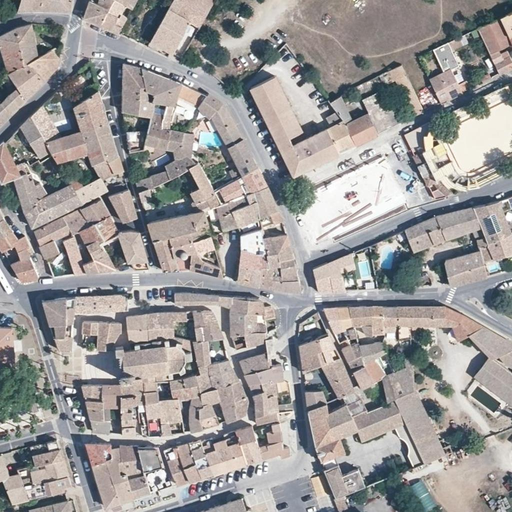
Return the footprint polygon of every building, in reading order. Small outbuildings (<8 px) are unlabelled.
[(20,0),(17,10),(42,9),(70,11),(72,0),(20,0)] [(99,24),(112,0),(104,0),(103,5),(90,0),(89,0),(83,18),(99,24)] [(131,8),(135,0),(112,0),(99,24),(119,33),(127,17),(122,14),(126,5),(131,8)] [(189,20),(200,26),(214,0),(172,0),(150,40),(171,52),(173,52),(189,20)] [(511,10),(500,16),(511,43),(511,10)] [(477,28),(490,54),(499,50),(511,43),(500,16),(477,28)] [(0,35),(0,45),(8,72),(38,56),(32,24),(14,28),(0,35)] [(448,43),(451,50),(462,45),(458,37),(447,42),(448,43)] [(451,97),(470,88),(466,81),(459,84),(451,69),(459,66),(451,50),(448,43),(447,42),(433,49),(444,72),(440,74),(451,97)] [(2,101),(12,111),(31,92),(51,72),(57,66),(59,56),(52,48),(38,56),(8,72),(8,73),(18,87),(10,93),(9,92),(2,101)] [(499,50),(490,54),(499,73),(511,67),(511,59),(510,55),(503,58),(499,50)] [(425,53),(418,56),(426,74),(433,70),(425,53)] [(146,90),(141,67),(123,63),(122,111),(123,111),(151,117),(154,101),(152,101),(148,100),(146,90)] [(395,79),(413,116),(423,111),(401,64),(380,74),(385,84),(395,79)] [(141,67),(146,90),(154,93),(152,101),(154,101),(167,104),(162,119),(162,127),(171,129),(176,105),(174,105),(177,94),(182,82),(159,73),(141,67)] [(440,103),(451,97),(440,74),(439,71),(432,74),(433,77),(429,79),(440,103)] [(339,152),(327,127),(293,144),(289,137),(302,130),(275,75),(250,87),(293,175),(339,152)] [(182,82),(177,94),(199,105),(207,94),(183,83),(182,82)] [(428,129),(428,135),(428,139),(428,143),(430,148),(423,151),(428,161),(433,171),(440,167),(454,186),(456,188),(459,189),(461,189),(464,190),(467,190),(469,190),(469,187),(472,187),(474,186),(476,186),(479,185),(481,184),(511,168),(511,159),(511,158),(476,175),(474,176),(471,176),(469,176),(467,176),(464,175),(462,175),(461,173),(459,172),(457,170),(443,144),(443,142),(442,139),(442,136),(442,133),(443,130),(445,127),(446,125),(448,124),(509,93),(511,93),(511,92),(511,82),(509,83),(505,84),(446,114),(443,116),(439,119),(436,122),(433,120),(430,124),(428,129)] [(368,112),(378,133),(401,122),(385,87),(362,99),(368,112)] [(81,130),(109,123),(98,90),(89,96),(86,92),(77,99),(79,102),(73,106),(81,130)] [(233,179),(257,166),(241,133),(229,111),(225,104),(208,92),(207,94),(199,105),(198,107),(199,108),(209,119),(212,116),(220,132),(228,147),(235,160),(238,166),(229,171),(233,179)] [(330,102),(343,119),(355,144),(378,133),(368,112),(352,120),(341,95),(330,102)] [(0,122),(12,111),(2,101),(0,103),(0,122)] [(147,130),(144,144),(158,146),(181,150),(184,132),(171,129),(162,127),(162,119),(167,104),(154,101),(151,117),(147,130)] [(39,118),(49,112),(44,104),(31,116),(35,123),(41,120),(39,118)] [(54,121),(49,112),(39,118),(41,120),(35,123),(46,141),(63,136),(61,132),(54,121)] [(330,125),(342,120),(336,112),(326,117),(330,125)] [(46,141),(35,123),(31,116),(20,127),(40,157),(51,151),(45,141),(46,141)] [(355,144),(343,119),(342,120),(330,125),(327,127),(339,152),(355,144)] [(63,136),(46,141),(45,141),(51,151),(57,162),(58,161),(89,152),(93,164),(107,158),(108,161),(119,156),(109,123),(81,130),(63,136)] [(143,149),(144,144),(147,130),(126,130),(129,152),(143,149)] [(187,154),(191,158),(194,134),(185,132),(184,132),(181,150),(182,150),(187,154)] [(414,156),(418,166),(428,161),(423,151),(430,148),(428,143),(428,139),(428,135),(417,134),(420,153),(415,155),(414,156)] [(0,178),(2,182),(15,178),(21,176),(20,174),(5,143),(4,141),(3,141),(0,143),(0,178)] [(189,167),(197,163),(191,158),(187,154),(165,166),(166,170),(142,178),(136,182),(139,190),(148,187),(149,189),(189,168),(189,167)] [(100,177),(101,179),(110,174),(123,170),(119,156),(108,161),(107,158),(93,164),(100,177)] [(418,166),(423,175),(433,171),(428,161),(418,166)] [(195,201),(196,202),(215,193),(216,192),(214,190),(207,178),(198,162),(197,163),(189,167),(189,168),(199,186),(190,191),(195,201)] [(246,194),(268,186),(257,166),(233,179),(214,190),(216,192),(215,193),(221,203),(246,194)] [(433,171),(423,175),(428,185),(435,182),(448,196),(454,186),(440,167),(433,171)] [(21,176),(15,178),(24,208),(42,198),(57,190),(54,185),(45,189),(40,182),(35,184),(32,178),(29,179),(27,171),(20,174),(21,176)] [(107,190),(107,189),(101,179),(100,177),(83,185),(78,175),(68,180),(71,184),(71,183),(83,203),(107,190)] [(71,183),(71,184),(57,190),(42,198),(24,208),(25,210),(33,227),(83,203),(71,183)] [(110,195),(123,190),(121,185),(107,189),(107,190),(110,195)] [(272,196),(268,186),(246,194),(250,203),(257,200),(261,217),(270,214),(273,224),(283,221),(279,210),(272,196)] [(148,187),(139,190),(142,201),(151,197),(149,189),(148,187)] [(123,190),(110,195),(124,221),(137,217),(129,188),(123,190)] [(201,210),(204,210),(216,205),(218,216),(232,211),(232,209),(250,203),(246,194),(221,203),(215,193),(196,202),(201,210)] [(473,206),(488,242),(511,233),(503,211),(511,208),(511,196),(498,201),(493,202),(473,206)] [(91,224),(110,215),(101,198),(80,208),(90,224),(91,224)] [(257,200),(250,203),(232,209),(232,211),(239,226),(261,217),(257,200)] [(189,231),(192,240),(200,238),(196,223),(207,221),(204,210),(201,210),(196,202),(195,201),(191,203),(194,212),(148,222),(154,241),(170,236),(189,231)] [(477,239),(479,247),(488,244),(488,242),(473,206),(446,213),(436,216),(426,219),(404,229),(414,252),(439,241),(473,230),(476,239),(477,239)] [(101,242),(91,224),(90,224),(80,208),(63,216),(72,231),(73,233),(80,230),(90,251),(103,245),(101,242)] [(0,210),(0,239),(14,232),(3,217),(0,210)] [(238,226),(239,226),(232,211),(218,216),(223,231),(238,226)] [(119,233),(119,232),(110,215),(91,224),(101,242),(119,233)] [(72,231),(63,216),(34,230),(41,247),(46,258),(59,252),(54,239),(72,231)] [(200,238),(210,234),(211,234),(210,232),(207,221),(196,223),(200,238)] [(130,230),(119,232),(119,233),(129,263),(130,262),(135,270),(148,269),(149,269),(149,268),(147,260),(144,246),(139,231),(130,230)] [(177,270),(189,269),(191,252),(196,250),(192,240),(189,231),(170,236),(177,270)] [(14,232),(0,239),(0,246),(2,251),(15,244),(18,251),(21,259),(21,260),(30,256),(34,255),(25,235),(18,238),(14,232)] [(488,244),(479,247),(478,247),(479,250),(480,250),(484,263),(511,253),(511,234),(511,233),(488,242),(488,244)] [(191,252),(189,269),(215,275),(223,277),(220,266),(210,262),(202,258),(197,252),(215,248),(210,234),(200,238),(192,240),(196,250),(191,252)] [(263,238),(268,253),(279,251),(280,259),(293,257),(287,234),(263,238)] [(83,265),(80,256),(74,236),(63,242),(69,259),(48,263),(54,277),(80,273),(86,273),(83,265)] [(177,270),(170,236),(154,241),(164,270),(177,270)] [(103,245),(90,251),(99,271),(115,269),(103,245)] [(447,275),(484,263),(480,250),(479,250),(446,259),(444,263),(447,275)] [(90,251),(80,256),(83,265),(86,273),(99,271),(90,251)] [(260,255),(260,286),(273,288),(281,291),(302,292),(293,257),(280,259),(279,251),(268,253),(260,255)] [(351,255),(353,262),(363,258),(362,251),(351,255)] [(355,270),(353,262),(351,255),(327,265),(327,264),(312,270),(318,294),(332,293),(333,294),(346,293),(342,274),(355,270)] [(21,260),(21,259),(11,264),(21,281),(37,279),(39,276),(30,256),(21,260)] [(488,276),(484,263),(447,275),(449,283),(449,286),(450,286),(488,276)] [(218,303),(218,294),(188,292),(174,292),(175,304),(218,303)] [(218,294),(218,303),(230,307),(230,310),(232,296),(218,294)] [(89,312),(113,310),(114,295),(75,296),(74,311),(89,312)] [(114,295),(113,310),(127,309),(128,295),(114,295)] [(74,311),(75,296),(72,296),(65,297),(67,323),(73,322),(74,311)] [(232,296),(230,310),(230,311),(263,314),(264,319),(275,318),(274,308),(271,305),(264,306),(263,301),(259,298),(232,296)] [(67,323),(65,297),(43,300),(47,315),(51,329),(54,337),(65,336),(65,333),(66,331),(66,323),(67,323)] [(374,325),(373,305),(360,306),(361,325),(366,335),(373,334),(372,333),(372,325),(374,325)] [(382,325),(382,306),(373,305),(374,325),(372,325),(372,333),(384,332),(384,325),(382,325)] [(440,305),(397,306),(397,324),(398,340),(399,340),(411,338),(410,325),(436,325),(452,325),(458,340),(469,334),(490,356),(492,357),(499,355),(510,350),(511,348),(511,342),(491,330),(474,320),(465,315),(464,314),(444,305),(440,305)] [(353,325),(349,306),(338,307),(340,319),(341,318),(343,330),(344,330),(348,329),(350,337),(356,336),(353,325)] [(360,306),(349,306),(353,325),(361,325),(360,306)] [(397,324),(397,306),(382,306),(382,325),(384,325),(397,324)] [(340,319),(338,307),(323,308),(334,333),(344,330),(343,330),(341,318),(340,319)] [(197,340),(208,340),(224,338),(213,310),(192,311),(194,319),(197,340)] [(174,338),(174,337),(174,320),(186,320),(194,319),(192,311),(158,311),(147,313),(149,338),(149,340),(174,338)] [(244,334),(267,330),(266,325),(264,319),(263,314),(230,311),(231,336),(244,334)] [(149,338),(147,313),(126,315),(129,340),(129,341),(134,340),(149,338)] [(318,313),(300,325),(300,332),(322,320),(318,313)] [(191,340),(193,341),(197,340),(194,319),(186,320),(188,339),(191,340)] [(188,339),(186,320),(174,320),(174,337),(188,339)] [(101,321),(84,321),(83,332),(98,333),(98,344),(93,344),(93,348),(111,349),(114,342),(119,332),(121,332),(121,323),(101,321)] [(268,338),(271,338),(277,331),(277,326),(266,325),(267,330),(268,338)] [(0,365),(15,364),(13,346),(12,327),(0,326),(0,365)] [(236,350),(265,341),(265,339),(268,338),(267,330),(244,334),(245,342),(234,345),(236,350)] [(329,361),(341,357),(339,352),(328,333),(317,337),(329,361)] [(356,357),(351,346),(350,342),(346,334),(336,337),(344,352),(348,361),(356,357)] [(65,336),(54,337),(58,349),(71,349),(72,336),(68,336),(65,336)] [(191,352),(191,340),(188,339),(174,337),(174,338),(149,340),(149,341),(135,343),(135,348),(124,349),(123,346),(122,346),(115,346),(116,354),(120,354),(121,362),(122,371),(120,371),(121,380),(133,379),(133,381),(169,377),(169,376),(173,376),(172,370),(179,369),(180,373),(185,370),(183,365),(186,359),(192,358),(191,352)] [(271,338),(268,338),(265,339),(265,341),(266,347),(267,352),(268,357),(271,357),(275,356),(275,355),(274,346),(273,337),(271,338)] [(323,364),(329,361),(317,337),(299,344),(303,372),(323,364)] [(411,349),(411,338),(399,340),(401,351),(411,349)] [(135,348),(135,343),(134,340),(129,341),(129,340),(122,340),(122,346),(123,346),(124,349),(135,348)] [(213,388),(231,382),(239,379),(228,359),(210,363),(208,340),(197,340),(193,341),(200,373),(208,371),(213,388)] [(367,344),(375,358),(387,352),(382,341),(372,343),(367,344)] [(365,365),(359,345),(358,343),(351,346),(356,357),(348,361),(353,371),(365,365)] [(394,398),(387,374),(386,375),(375,358),(367,344),(359,345),(365,365),(370,373),(374,382),(381,378),(387,401),(394,398)] [(511,348),(510,350),(499,355),(506,364),(511,366),(511,348)] [(268,357),(267,352),(239,360),(245,373),(270,366),(271,371),(282,370),(281,364),(272,365),(271,357),(268,357)] [(403,394),(414,390),(412,356),(404,357),(406,366),(395,371),(403,394)] [(511,371),(492,357),(490,356),(475,376),(511,403),(511,415),(509,418),(511,421),(511,371)] [(343,396),(354,391),(351,382),(341,357),(329,361),(323,364),(340,397),(343,396)] [(370,373),(365,365),(353,371),(361,388),(374,382),(370,373)] [(270,366),(245,373),(250,385),(255,400),(255,416),(260,415),(276,408),(277,411),(295,410),(294,403),(278,404),(274,381),(283,380),(282,370),(271,371),(270,366)] [(403,394),(395,371),(394,370),(387,374),(394,398),(403,394)] [(199,383),(200,395),(203,407),(199,408),(200,418),(203,429),(220,424),(211,403),(220,400),(227,421),(237,418),(231,382),(213,388),(208,371),(200,373),(196,374),(199,383)] [(178,397),(179,398),(183,398),(192,396),(200,395),(199,383),(196,374),(184,377),(170,380),(173,397),(178,397)] [(231,382),(237,418),(245,415),(248,401),(239,379),(231,382)] [(143,381),(143,382),(147,419),(148,424),(158,423),(158,435),(162,435),(159,398),(156,381),(147,381),(143,381)] [(147,419),(143,382),(121,384),(120,384),(120,394),(136,393),(137,404),(139,418),(139,420),(142,419),(144,424),(141,425),(142,436),(149,436),(148,424),(147,419)] [(103,400),(103,384),(82,384),(86,400),(103,400)] [(120,394),(120,384),(103,384),(103,400),(103,405),(121,406),(120,394)] [(308,409),(326,401),(322,389),(305,390),(308,409)] [(415,389),(414,390),(403,394),(394,398),(395,400),(406,422),(409,430),(429,421),(415,389)] [(354,391),(343,396),(345,402),(352,415),(366,409),(361,397),(354,391)] [(136,393),(120,394),(121,406),(121,418),(136,418),(136,415),(136,410),(132,410),(132,405),(137,404),(136,393)] [(200,395),(192,396),(189,408),(189,421),(191,432),(203,429),(200,418),(199,408),(203,407),(200,395)] [(159,398),(162,435),(171,434),(169,422),(183,420),(179,398),(178,397),(173,397),(159,398)] [(103,405),(103,400),(86,400),(90,418),(104,419),(103,409),(103,405)] [(352,415),(345,402),(328,411),(327,402),(326,401),(308,409),(313,433),(315,445),(321,460),(335,455),(346,451),(340,436),(357,429),(361,441),(406,422),(395,400),(387,402),(367,411),(366,409),(352,415)] [(264,422),(278,418),(277,411),(276,408),(260,415),(255,416),(256,416),(258,424),(264,422)] [(111,420),(105,420),(104,419),(90,418),(93,432),(109,434),(111,420)] [(135,426),(136,418),(121,418),(122,434),(136,436),(135,426)] [(438,441),(429,421),(409,430),(424,463),(452,452),(450,444),(445,446),(443,439),(438,441)] [(279,422),(271,423),(272,430),(268,431),(267,428),(262,427),(259,428),(261,435),(263,435),(268,434),(269,444),(259,447),(262,458),(281,452),(282,457),(290,455),(289,448),(289,446),(282,447),(280,431),(279,422)] [(149,436),(158,435),(158,423),(148,424),(149,436)] [(248,440),(256,437),(254,430),(252,425),(235,430),(239,442),(248,440)] [(239,442),(235,430),(223,433),(224,436),(213,440),(212,437),(201,441),(206,454),(213,472),(214,473),(245,463),(239,442)] [(262,458),(259,447),(256,437),(248,440),(254,461),(262,458)] [(30,446),(32,455),(59,448),(56,439),(30,446)] [(206,454),(201,441),(201,440),(189,443),(195,458),(206,454)] [(254,461),(248,440),(239,442),(245,463),(254,461)] [(112,456),(111,448),(111,443),(86,442),(93,463),(112,456)] [(195,458),(189,443),(176,446),(180,456),(167,459),(177,485),(190,480),(202,477),(201,476),(195,458)] [(122,459),(140,456),(137,445),(120,445),(120,447),(122,459)] [(140,456),(143,470),(153,467),(148,446),(137,445),(140,456)] [(153,467),(156,467),(164,465),(158,446),(148,446),(153,467)] [(126,472),(127,473),(143,470),(140,456),(122,459),(120,447),(116,448),(119,473),(126,472)] [(35,464),(37,464),(62,458),(59,448),(32,455),(35,464)] [(119,473),(116,448),(111,448),(112,456),(93,463),(100,488),(106,507),(134,498),(128,478),(127,473),(126,472),(119,473)] [(0,453),(0,479),(2,479),(2,478),(9,476),(9,475),(1,453),(0,453)] [(213,472),(206,454),(195,458),(201,476),(213,472)] [(321,460),(325,469),(338,464),(335,455),(321,460)] [(34,481),(67,475),(62,458),(37,464),(38,469),(30,470),(29,466),(18,468),(19,473),(23,484),(31,482),(34,481)] [(338,464),(325,469),(330,481),(336,497),(342,495),(349,492),(360,488),(366,485),(358,468),(343,474),(338,464)] [(23,484),(19,473),(9,475),(9,476),(2,478),(2,479),(12,502),(28,498),(23,484)] [(128,478),(134,498),(150,493),(147,481),(144,474),(128,478)] [(68,479),(67,475),(34,481),(37,493),(63,487),(63,485),(67,484),(69,482),(68,479)] [(31,482),(23,484),(28,498),(34,497),(31,482)] [(424,511),(428,511),(436,508),(422,482),(412,487),(424,511)] [(348,511),(342,495),(336,497),(334,498),(339,511),(348,511)] [(246,511),(246,510),(242,497),(226,502),(229,511),(246,511)] [(70,511),(68,500),(51,503),(44,505),(29,508),(29,510),(20,511),(70,511)]
